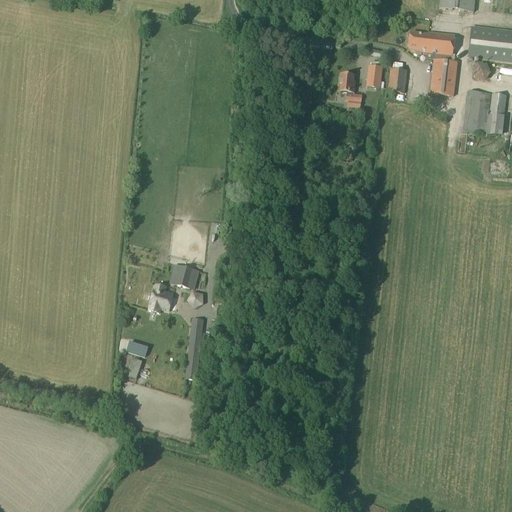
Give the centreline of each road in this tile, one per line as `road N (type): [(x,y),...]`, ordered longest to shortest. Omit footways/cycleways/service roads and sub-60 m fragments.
road 1 (track): [(310,42),(271,384),(224,399),(213,459),(135,440),(85,511)]
road 2 (unknown): [(0,404),(135,440)]
